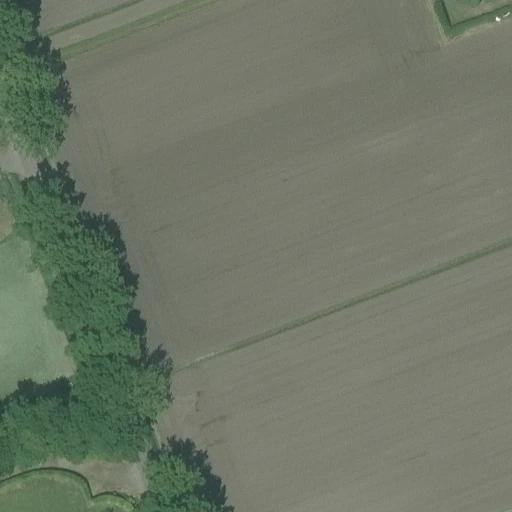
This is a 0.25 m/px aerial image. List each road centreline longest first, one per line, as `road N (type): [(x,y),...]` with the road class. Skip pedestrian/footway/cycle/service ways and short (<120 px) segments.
road 1 (unclassified): [(157,511),(0,98)]
road 2 (track): [(0,69),(181,0)]
